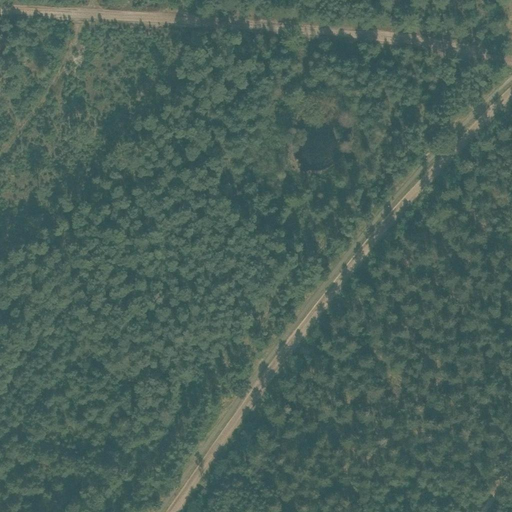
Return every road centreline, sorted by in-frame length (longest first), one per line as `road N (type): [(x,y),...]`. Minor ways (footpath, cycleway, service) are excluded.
road 1 (track): [(172,511),(407,199),(511,93)]
road 2 (track): [(90,0),(81,14),(320,26),(511,62)]
